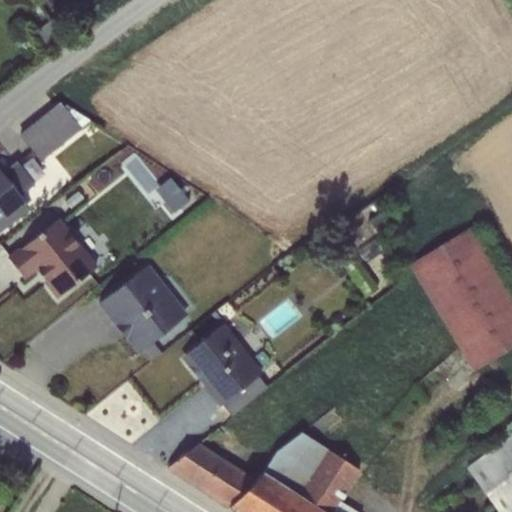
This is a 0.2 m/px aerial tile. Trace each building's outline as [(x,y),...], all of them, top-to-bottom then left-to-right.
[(59,101),(18,134),(39,161),(89,120),(65,105),(62,106),(59,101)] [(139,153),(127,145),(113,157),(137,188),(155,174),(139,153)] [(0,173),(0,225),(26,205),(19,197),(34,184),(16,161),(0,173)] [(382,210),(368,220),(380,236),(393,226),(382,210)] [(96,266),(58,217),(7,258),(22,278),(34,269),(57,297),(96,266)] [(511,291),(471,225),(407,265),(472,371),(511,345),(511,291)] [(352,249),(339,258),(365,297),(378,288),(352,249)] [(147,264),(98,302),(116,326),(121,323),(141,349),(152,341),(186,314),(147,264)] [(183,356),(189,363),(229,331),(224,324),(183,356)] [(229,331),(189,363),(229,415),(266,385),(258,375),(262,372),(229,331)] [(152,341),(141,349),(150,361),(161,352),(152,341)] [(254,479),(229,507),(236,511),(356,511),(339,501),(358,470),(299,432),(274,451),(261,472),(254,479)] [(511,511),(511,432),(465,467),(496,511),(511,511)] [(167,467),(229,507),(254,479),(199,442),(167,467)]
